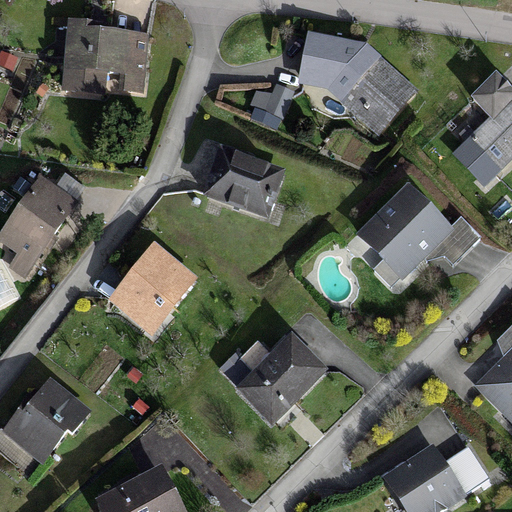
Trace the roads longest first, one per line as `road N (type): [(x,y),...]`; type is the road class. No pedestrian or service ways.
road 1 (residential): [(0,379),(138,203),(173,140),(215,0)]
road 2 (residential): [(263,511),(511,257)]
road 3 (residential): [(354,5),(511,25)]
